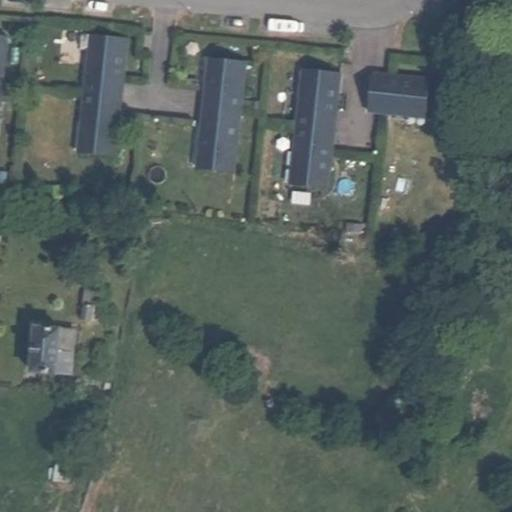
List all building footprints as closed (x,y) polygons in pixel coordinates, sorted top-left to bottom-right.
[(504,39),(508,4),(496,2),(491,38),(504,39)] [(511,3),(508,4),(504,39),(500,71),(511,72),(511,3)] [(0,100),(2,86),(8,37),(0,36),(0,100)] [(79,154),(115,159),(119,128),(112,127),(116,100),(123,101),(123,99),(116,98),(120,71),(126,71),(130,40),(94,36),(93,37),(100,38),(97,68),(90,67),(86,95),(83,123),(90,124),(86,154),(79,153),(79,154)] [(90,67),(97,68),(100,38),(93,37),(90,67)] [(202,174),(239,178),(246,112),(246,107),(251,66),(214,62),(214,64),(221,65),(218,96),(210,95),(205,144),(212,145),(209,173),(202,173),(202,174)] [(210,95),(218,96),(221,65),(214,64),(210,95)] [(116,98),(123,99),(125,85),(125,79),(126,71),(120,71),(116,98)] [(345,76),(308,72),(308,74),(314,74),(311,106),(305,105),(300,157),(307,157),(304,188),(297,187),(297,189),(335,192),(337,168),(332,168),(335,134),(340,135),(340,133),(335,132),(338,99),(343,99),(343,98),(345,76)] [(308,74),(305,105),(311,106),(314,74),(308,74)] [(378,78),(374,116),(402,119),(403,112),(433,115),(433,122),(434,122),(438,84),(412,81),(412,87),(379,83),(379,78),(378,78)] [(379,78),(379,83),(412,87),(412,81),(379,78)] [(338,99),(335,132),(340,133),(343,99),(338,99)] [(112,127),(119,128),(120,121),(121,115),(123,101),(116,100),(112,127)] [(403,112),(402,119),(433,122),(433,115),(403,112)] [(79,153),(86,154),(90,124),(83,123),(79,153)] [(335,134),(332,168),(337,168),(340,135),(335,134)] [(202,173),(209,173),(212,145),(205,144),(202,173)] [(300,157),(297,187),(304,188),(307,157),(300,157)] [(90,305),(91,295),(81,293),(80,303),(90,305)] [(99,296),(91,295),(90,305),(88,319),(95,320),(99,296)] [(88,319),(90,305),(80,303),(78,318),(88,319)] [(73,326),(33,323),(30,369),(69,371),(73,326)]
